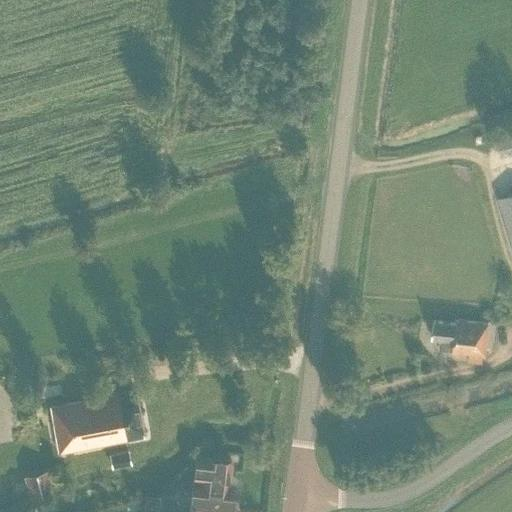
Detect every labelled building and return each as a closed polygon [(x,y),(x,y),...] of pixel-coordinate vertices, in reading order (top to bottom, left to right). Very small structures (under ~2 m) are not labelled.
[(499,150),(511,146),(511,120),(492,126),(499,150)] [(511,239),(511,193),(499,197),(511,239)] [(489,322),(456,319),(456,322),(434,319),(432,337),(440,338),(439,348),(453,350),(453,351),(475,354),(475,360),(482,360),(483,355),(485,355),(489,322)] [(67,450),(143,434),(135,388),(51,405),(56,439),(64,438),(67,450)] [(130,462),(128,449),(109,453),(111,466),(130,462)] [(208,456),(196,455),(190,510),(211,511),(232,511),(234,489),(226,488),(230,458),(208,456)] [(28,495),(55,490),(48,467),(24,474),(28,495)] [(157,511),(159,495),(145,493),(143,511),(157,511)]
